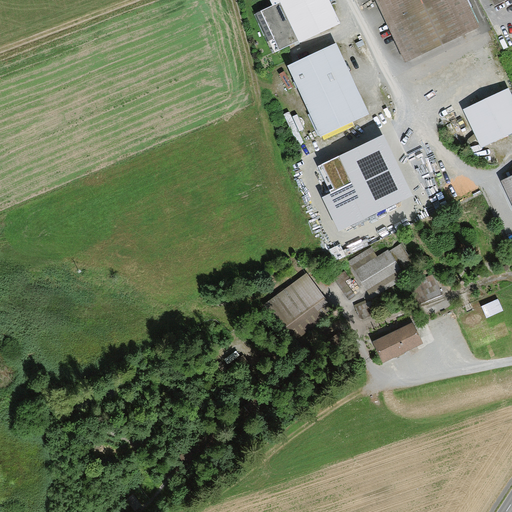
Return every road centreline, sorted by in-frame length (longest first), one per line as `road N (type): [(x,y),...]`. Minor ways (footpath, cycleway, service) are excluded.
road 1 (residential): [(354,0),(418,135),(485,178),(500,200)]
road 2 (track): [(0,51),(135,0)]
